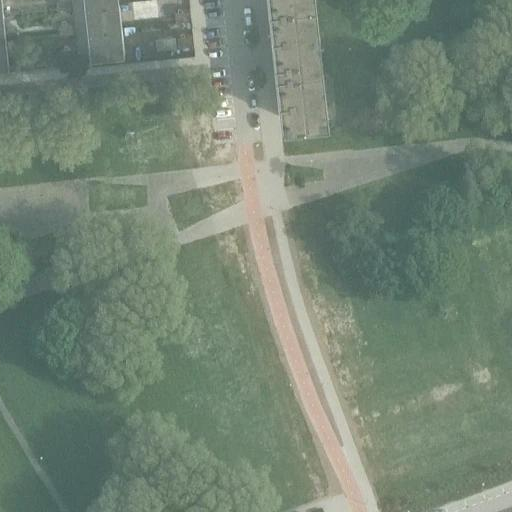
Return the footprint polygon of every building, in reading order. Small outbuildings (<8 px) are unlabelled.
[(56,0),(57,9),(73,8),(71,0),(56,0)] [(272,0),(275,24),(285,116),(279,117),(279,118),(327,113),(319,34),(315,0),(272,0)] [(119,3),(84,7),(87,31),(121,28),(119,3)] [(175,12),(176,22),(191,21),(190,11),(175,12)] [(59,24),(60,34),(75,33),(74,23),(59,24)] [(121,28),(87,31),(90,57),(124,54),(121,28)] [(178,47),(194,46),(193,36),(177,37),(178,47)] [(6,40),(0,40),(0,66),(9,66),(6,40)] [(77,48),(61,49),(62,59),(78,58),(77,48)]
